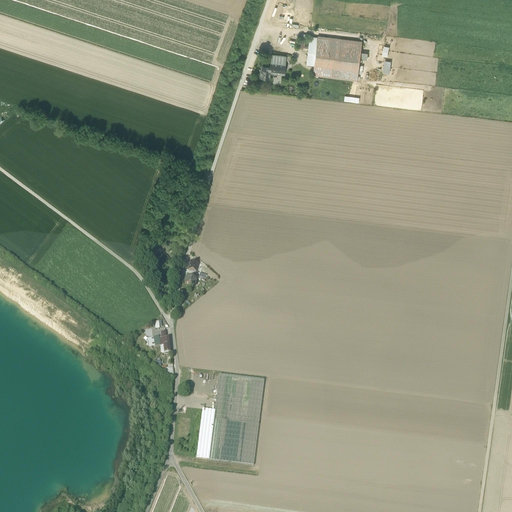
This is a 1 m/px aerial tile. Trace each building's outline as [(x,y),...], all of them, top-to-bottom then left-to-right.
[(310,37),(308,46),(316,47),(317,38),(310,37)] [(317,38),(316,47),(308,46),(307,59),(315,60),(314,64),(313,75),(357,81),(360,59),(361,52),(362,43),(317,38)] [(271,55),(271,63),(285,64),(286,56),(271,55)] [(391,62),(384,61),(383,72),(390,73),(391,62)] [(270,72),(284,74),(285,64),(271,63),(270,67),(270,72)] [(260,78),(269,79),(270,72),(270,67),(262,66),(260,78)] [(196,271),(197,272),(199,263),(191,261),(191,262),(192,262),(191,265),(190,265),(189,269),(196,271)] [(185,283),(193,285),(195,277),(187,275),(185,283)] [(164,353),(171,352),(169,337),(166,338),(165,332),(161,332),(161,339),(159,339),(160,345),(161,353),(164,352),(164,353)] [(150,345),(150,346),(155,346),(153,338),(148,339),(149,341),(146,341),(147,345),(150,345)] [(167,372),(174,378),(173,368),(166,369),(167,372)] [(209,460),(253,466),(264,380),(219,375),(215,411),(209,460)] [(196,459),(209,460),(215,411),(202,409),(196,459)]
